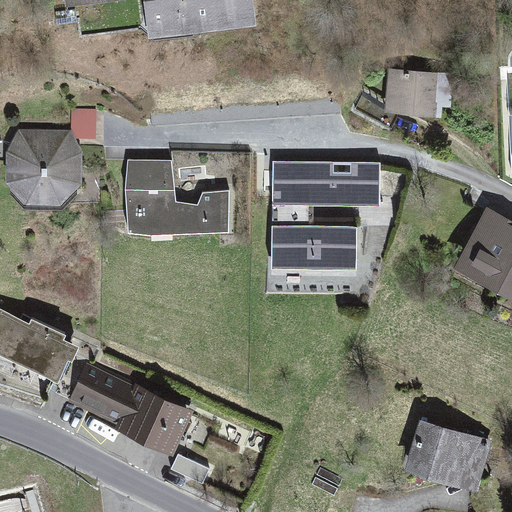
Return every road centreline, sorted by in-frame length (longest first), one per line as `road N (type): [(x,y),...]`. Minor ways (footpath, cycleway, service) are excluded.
road 1 (residential): [(511,194),(367,140),(117,143)]
road 2 (tertiary): [(0,416),(194,511)]
